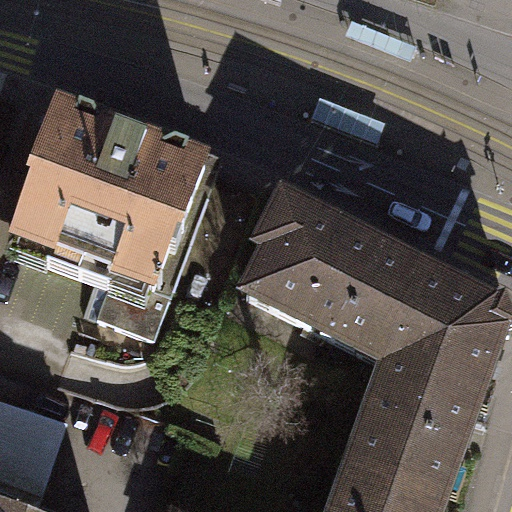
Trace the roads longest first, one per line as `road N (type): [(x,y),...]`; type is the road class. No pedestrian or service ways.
road 1 (tertiary): [(0,46),(234,122),(511,246)]
road 2 (tertiary): [(511,65),(350,0)]
